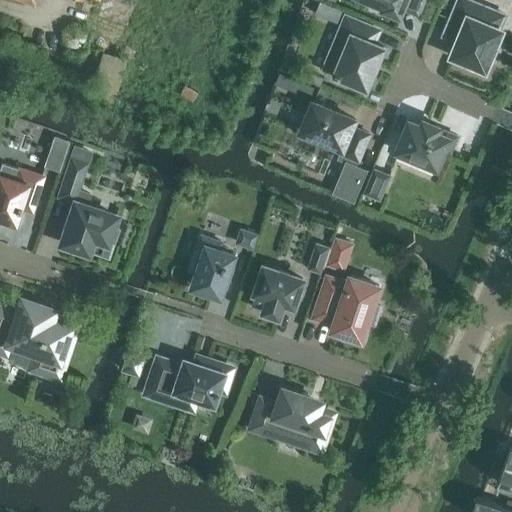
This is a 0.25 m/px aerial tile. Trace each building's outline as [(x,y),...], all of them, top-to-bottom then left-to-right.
[(383,8),(400,16),(403,9),(418,15),(424,0),(368,0),(384,6),(383,8)] [(483,22),(488,9),(465,0),(459,0),(449,26),(462,31),(452,55),(467,62),(466,64),(480,70),(481,67),(485,69),(490,57),(494,58),(500,44),(496,42),(501,30),(483,22)] [(325,3),(321,13),(337,19),(341,9),(325,3)] [(346,17),(334,46),(336,47),(327,69),(336,73),(335,75),(350,81),(349,84),(361,89),(362,86),(367,88),(383,47),(369,41),(374,28),(346,17)] [(110,107),(126,61),(101,54),(91,81),(0,49),(0,72),(82,103),(87,101),(110,107)] [(302,82),(298,93),(310,98),(315,87),(302,82)] [(308,116),(304,115),(299,126),(303,128),(302,130),(342,147),(343,146),(347,147),(344,154),(358,160),(369,134),(355,128),(351,127),(354,119),(340,113),(341,112),(328,107),(328,108),(314,102),(308,116)] [(437,167),(445,149),(450,152),(457,136),(440,128),(440,127),(424,120),(421,125),(409,120),(397,150),(437,167)] [(48,152),(43,165),(58,171),(63,157),(48,152)] [(69,155),(56,196),(73,202),(69,215),(67,215),(63,227),(65,228),(60,242),(86,251),(87,250),(100,254),(104,241),(112,244),(117,228),(111,226),(115,215),(88,206),(92,193),(80,189),(89,162),(69,155)] [(0,217),(13,222),(17,210),(19,205),(22,196),(34,200),(42,176),(1,163),(0,166),(0,217)] [(380,199),(389,175),(375,169),(365,192),(380,199)] [(252,247),(256,234),(241,229),(237,242),(252,247)] [(221,296),(235,254),(219,249),(222,242),(201,235),(192,261),(200,263),(192,286),(221,296)] [(329,263),(343,267),(350,245),(337,240),(329,263)] [(329,247),(316,243),(308,268),(320,272),(329,247)] [(265,266),(260,281),(252,304),(265,308),(265,311),(279,315),(283,301),(294,305),(303,279),(265,266)] [(348,284),(328,277),(316,311),(335,318),(331,329),(339,332),(338,335),(353,340),(354,337),(361,339),(367,321),(375,324),(381,306),(373,304),(379,286),(350,276),(348,284)] [(14,315),(0,310),(0,349),(4,351),(6,343),(37,353),(32,367),(57,375),(74,324),(51,317),(54,309),(42,305),(44,300),(34,297),(32,302),(20,298),(14,315)] [(126,352),(120,370),(138,377),(144,358),(126,352)] [(211,402),(216,388),(223,391),(231,368),(208,360),(206,368),(183,360),(179,372),(155,363),(145,393),(183,405),(187,394),(211,402)] [(281,388),(276,403),(260,398),(250,427),(320,451),(333,413),(317,407),(318,403),(310,400),(310,399),(310,398),(310,397),(309,396),(309,395),(308,394),(307,393),(305,393),(303,393),(302,393),(301,393),(300,394),(281,388)] [(498,483),(510,487),(508,494),(511,495),(511,466),(505,464),(498,483)] [(511,511),(511,508),(506,506),(477,497),(471,511),(511,511)]
